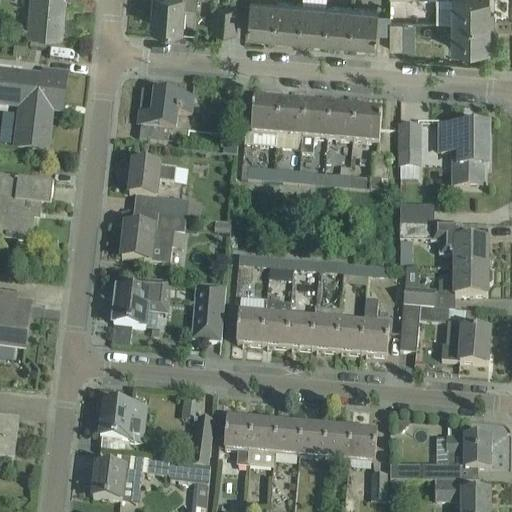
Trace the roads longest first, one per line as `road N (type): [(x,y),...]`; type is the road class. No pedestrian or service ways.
road 1 (residential): [(511,401),(73,366)]
road 2 (residential): [(511,92),(109,57)]
road 3 (residential): [(73,366),(109,57)]
road 4 (residential): [(54,511),(73,366)]
